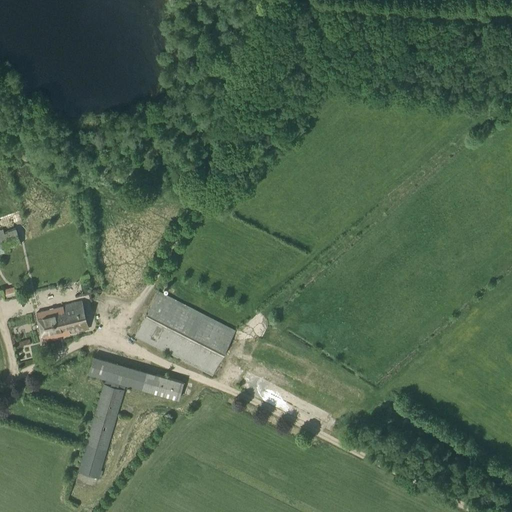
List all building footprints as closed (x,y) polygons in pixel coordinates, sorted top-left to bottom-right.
[(4,229),(0,230),(0,253),(10,250),(9,247),(21,243),(16,227),(5,231),(4,229)] [(158,290),(135,335),(212,375),(235,330),(158,290)] [(43,295),(46,305),(63,300),(61,291),(43,295)] [(256,305),(262,311),(267,306),(261,300),(256,305)] [(79,304),(33,314),(39,341),(85,331),(79,304)] [(94,355),(89,372),(106,377),(179,399),(185,380),(94,355)] [(271,370),(269,375),(281,380),(283,375),(271,370)] [(329,391),(334,377),(318,370),(312,383),(329,391)] [(104,383),(78,472),(99,478),(125,389),(104,383)] [(281,405),(285,394),(278,392),(274,402),(281,405)] [(313,424),(321,409),(297,396),(288,411),(313,424)]
